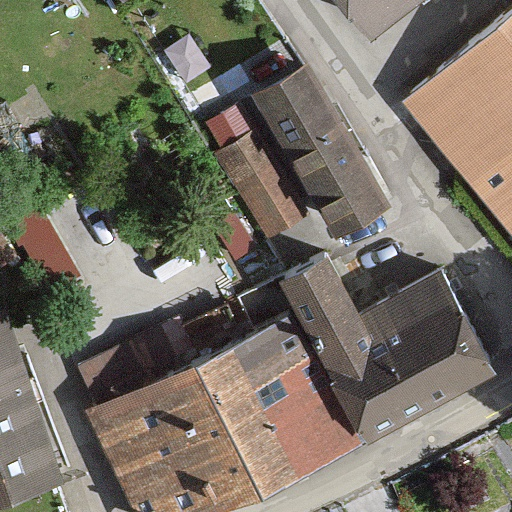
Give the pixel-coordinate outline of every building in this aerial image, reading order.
[(441,0),(359,0),(390,40),(441,0)] [(511,20),(414,111),(511,219),(511,20)] [(404,205),(319,66),(265,99),(350,238),(404,205)] [(242,89),(201,119),(280,227),(321,198),(242,89)] [(21,212),(55,271),(80,257),(46,198),(21,212)] [(339,253),(290,280),(380,442),(511,368),(511,366),(456,266),(372,312),(339,253)] [(19,314),(0,320),(0,511),(82,482),(19,314)] [(359,447),(291,315),(197,369),(232,442),(260,499),(359,447)] [(232,442),(197,369),(89,411),(135,511),(215,511),(260,499),(232,442)]
